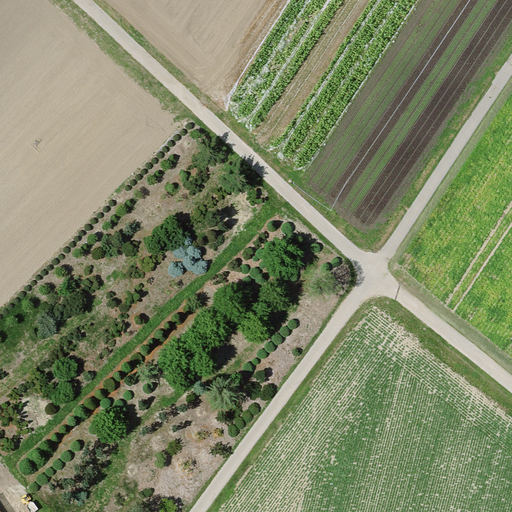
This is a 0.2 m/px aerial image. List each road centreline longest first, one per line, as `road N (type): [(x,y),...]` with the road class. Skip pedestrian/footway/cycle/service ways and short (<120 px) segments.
road 1 (track): [(75,0),(199,120),(511,388)]
road 2 (track): [(511,63),(197,511)]
